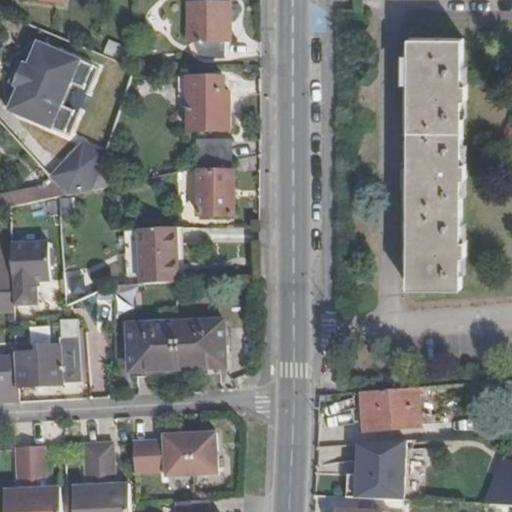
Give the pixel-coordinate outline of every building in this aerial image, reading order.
[(230,7),(191,8),(190,42),(201,42),(201,58),(224,58),(224,42),(230,42),(230,7)] [(464,86),(464,41),(412,41),(410,291),(463,291),(463,259),(468,258),(468,243),(463,243),(464,180),(468,180),(468,166),(464,166),(464,102),(469,102),(469,86),(464,86)] [(31,65),(27,63),(16,86),(21,88),(10,110),(66,134),(76,111),(65,106),(74,85),(85,90),(96,67),(40,43),(31,65)] [(223,82),(182,82),(182,101),(189,101),(189,133),(231,133),(230,98),(224,98),(223,82)] [(92,193),(106,154),(87,142),(52,175),(72,197),(90,193),(92,193)] [(199,144),(199,171),(233,166),(233,144),(199,144)] [(72,197),(44,167),(43,166),(31,178),(41,189),(0,197),(0,212),(10,210),(62,199),(72,197)] [(236,176),(200,175),(199,218),(235,219),(236,176)] [(176,290),(189,287),(180,238),(143,245),(152,294),(176,290)] [(15,306),(15,308),(39,307),(38,284),(52,283),(50,245),(12,247),(13,262),(15,295),(15,306)] [(0,279),(0,295),(15,295),(13,262),(1,263),(1,279),(0,279)] [(136,314),(141,294),(122,290),(117,309),(136,314)] [(0,306),(15,306),(15,295),(0,295),(0,306)] [(18,357),(20,389),(83,386),(80,323),(62,324),(63,341),(60,341),(60,348),(38,349),(39,356),(18,357)] [(178,326),(180,372),(226,370),(224,324),(178,326)] [(54,342),(52,326),(33,328),(34,344),(54,342)] [(180,372),(178,326),(129,328),(132,375),(180,372)] [(0,391),(13,390),(11,361),(0,361),(0,391)] [(19,390),(13,390),(0,391),(0,405),(7,405),(20,404),(19,390)] [(420,391),(364,395),(367,433),(423,429),(420,391)] [(225,430),(170,431),(170,476),(225,475),(225,430)] [(136,439),(138,475),(168,474),(167,438),(136,439)] [(119,475),(118,442),(86,442),(87,476),(119,475)] [(352,497),(413,499),(415,443),(362,442),(361,473),(352,473),(352,497)] [(19,479),(50,479),(50,446),(19,446),(19,479)] [(511,507),(511,461),(506,459),(489,506),(511,507)] [(417,465),(415,503),(452,505),(454,466),(417,465)] [(137,511),(137,482),(76,483),(76,511),(137,511)] [(8,511),(70,511),(69,486),(8,487),(8,511)]
